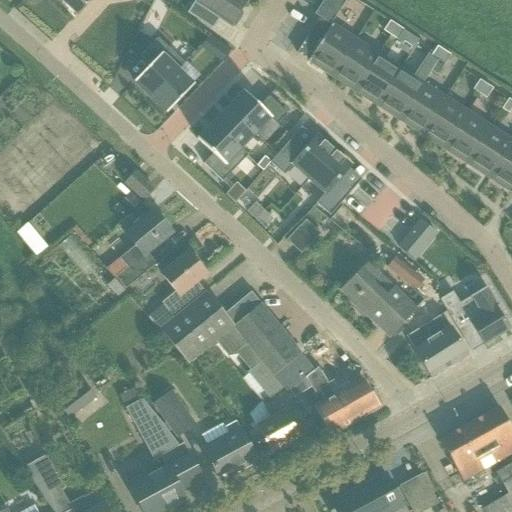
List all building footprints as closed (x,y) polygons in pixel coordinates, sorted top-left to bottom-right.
[(58,0),(76,16),(91,0),(58,0)] [(230,26),(245,3),(240,0),(197,0),(195,4),(193,2),(187,13),(211,28),(218,18),(230,26)] [(329,25),(345,0),(323,0),(314,15),(319,18),(307,38),(318,45),(307,62),(309,63),(309,62),(331,76),(354,41),(332,26),(333,26),(331,25),(329,25)] [(390,35),(396,25),(389,21),(383,31),(390,35)] [(396,25),(390,35),(396,40),(403,30),(396,25)] [(207,52),(215,40),(210,36),(199,47),(207,52)] [(149,67),(134,82),(150,98),(176,70),(177,71),(184,64),(157,38),(139,57),(149,67)] [(354,91),(377,55),(354,41),(331,76),(354,91)] [(430,57),(437,61),(443,51),(437,47),(430,57)] [(444,65),(450,55),(443,51),(437,61),(431,69),(430,71),(437,75),(444,65)] [(376,105),(399,70),(377,55),(354,91),(376,105)] [(427,55),(422,63),(431,69),(437,61),(430,57),(427,55)] [(150,98),(166,114),(193,86),(177,71),(176,70),(150,98)] [(417,92),(422,84),(399,70),(376,105),(399,120),(417,92)] [(479,80),(472,90),(479,95),(486,85),(479,80)] [(399,120),(421,134),(444,98),(422,84),(417,92),(399,120)] [(486,85),(479,95),(486,99),(492,89),(486,85)] [(0,87),(0,104),(9,97),(0,87)] [(243,92),(228,108),(255,134),(269,119),(276,126),(287,115),(268,97),(259,107),(243,92)] [(466,113),(444,98),(421,134),(443,149),(466,113)] [(501,109),(508,113),(511,107),(511,101),(508,99),(501,109)] [(228,108),(213,123),(240,150),(241,149),(255,134),(228,108)] [(489,127),(466,113),(443,149),(466,163),(489,127)] [(213,123),(197,140),(212,155),(203,164),(222,183),(247,156),(241,149),(240,150),(213,123)] [(511,142),(489,127),(466,163),(466,164),(488,178),(511,142)] [(270,163),(269,164),(284,176),(292,166),(308,180),(333,151),(316,136),(314,139),(306,149),(292,137),(276,156),(270,163)] [(511,142),(488,178),(489,178),(511,192),(510,193),(511,194),(511,193),(511,142)] [(308,180),(324,194),(315,204),(330,216),(353,190),(340,178),(348,169),(350,166),(333,151),(308,180)] [(264,158),(256,167),(262,172),(269,164),(270,163),(264,158)] [(132,174),(124,184),(130,190),(140,199),(144,202),(154,190),(148,185),(136,174),(134,172),(132,174)] [(278,187),(294,197),(301,186),(284,176),(278,187)] [(130,190),(123,198),(133,207),(140,199),(130,190)] [(256,203),(247,212),(255,220),(264,211),(256,203)] [(117,279),(125,289),(156,265),(147,254),(172,234),(152,210),(137,223),(124,233),(136,247),(109,269),(117,279)] [(264,211),(255,220),(263,228),(272,219),(264,211)] [(342,213),(335,222),(344,230),(351,221),(342,213)] [(304,220),(285,240),(300,254),(319,234),(304,220)] [(412,261),(435,233),(421,221),(398,249),(412,261)] [(158,331),(205,293),(196,282),(205,275),(187,253),(161,275),(175,291),(160,304),(161,306),(147,317),(158,331)] [(416,293),(425,283),(394,257),(386,267),(416,293)] [(415,310),(416,309),(416,308),(379,273),(370,282),(360,271),(354,277),(340,291),(388,338),(415,310)] [(453,293),(439,301),(458,332),(470,324),(473,328),(483,346),(508,330),(498,313),(495,308),(484,290),(460,304),(453,293)] [(231,328),(260,305),(250,293),(224,314),(206,293),(205,293),(158,331),(186,365),(215,342),(220,338),(231,328)] [(416,309),(415,310),(418,315),(419,316),(429,310),(423,303),(416,309)] [(260,305),(231,328),(271,378),(301,354),(260,305)] [(425,326),(405,337),(430,379),(450,366),(468,356),(457,339),(443,315),(439,317),(425,326)] [(220,338),(215,342),(228,357),(235,356),(249,372),(246,374),(247,375),(268,400),(272,396),(281,389),(271,378),(231,328),(220,338)] [(301,380),(305,377),(317,367),(304,352),(301,354),(271,378),(281,389),(284,394),(301,380)] [(322,374),(317,367),(305,377),(315,394),(320,392),(325,401),(314,407),(330,435),(350,424),(346,417),(345,416),(325,380),(322,374)] [(362,380),(339,392),(331,377),(325,380),(345,416),(346,417),(350,424),(378,408),(362,380)] [(170,390),(150,404),(176,440),(196,425),(170,390)] [(204,481),(194,463),(190,455),(188,455),(138,397),(123,405),(156,459),(160,456),(166,467),(145,479),(142,474),(125,483),(130,491),(141,511),(163,511),(185,500),(181,493),(204,481)] [(269,419),(255,427),(270,454),(271,453),(298,439),(288,421),(283,411),(282,412),(276,401),(263,408),(269,419)] [(498,408),(469,424),(485,453),(488,451),(495,463),(511,453),(511,431),(508,425),(498,408)] [(206,447),(202,449),(208,459),(217,477),(240,465),(242,469),(257,461),(247,444),(236,422),(224,428),(228,435),(206,447)] [(440,441),(449,458),(462,481),(481,471),(475,459),(485,453),(469,424),(440,441)] [(44,455),(24,467),(52,511),(67,511),(71,510),(72,511),(107,511),(106,509),(96,490),(69,505),(61,490),(64,488),(44,455)] [(511,511),(511,464),(494,474),(505,495),(482,509),(484,511),(511,511)] [(394,511),(402,508),(394,491),(384,474),(327,505),(331,511),(330,511),(394,511)] [(411,511),(423,511),(436,505),(420,474),(398,486),(411,511)]
